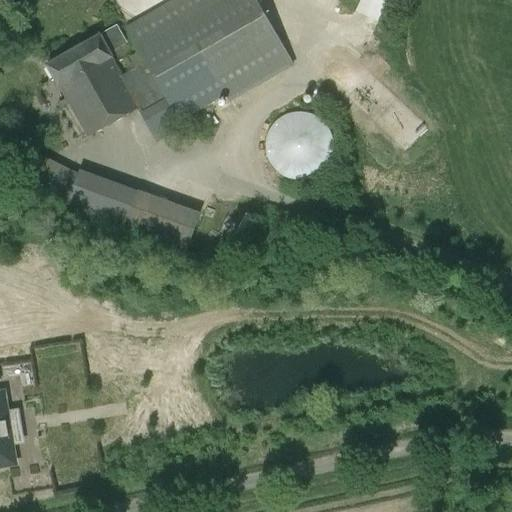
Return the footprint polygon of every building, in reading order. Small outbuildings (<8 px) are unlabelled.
[(256,0),(173,0),(126,28),(139,52),(130,57),(135,67),(122,74),(110,52),(127,43),(117,26),(47,64),(66,98),(57,104),(60,108),(69,103),(88,136),(138,108),(158,143),(175,133),(171,126),(226,95),(230,102),(294,66),(279,38),(256,0)] [(379,20),(387,0),(361,0),(357,10),(379,20)] [(267,140),(266,150),(269,159),(274,168),(281,174),(290,179),(300,180),(310,178),(319,174),(326,167),(331,159),(333,149),(333,139),(329,129),(323,121),(314,116),(305,113),(294,113),(285,116),(276,122),(270,130),(267,140)] [(186,240),(196,211),(87,171),(76,200),(186,240)] [(8,373),(14,389),(24,385),(18,369),(8,373)] [(0,463),(12,462),(9,442),(22,440),(18,413),(5,415),(1,395),(0,395),(0,463)]
